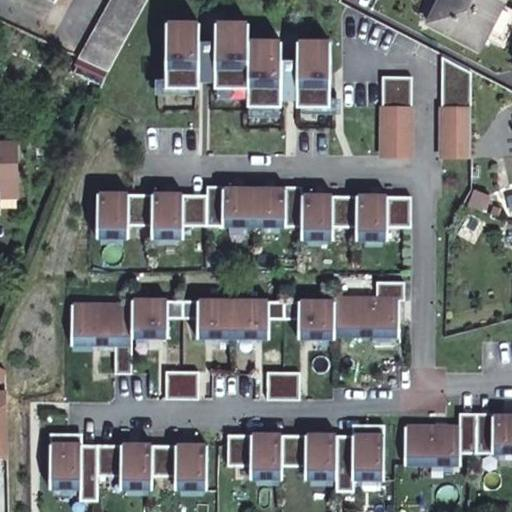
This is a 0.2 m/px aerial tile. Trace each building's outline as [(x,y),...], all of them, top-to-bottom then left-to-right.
[(116,0),(82,62),(110,76),(151,0),(116,0)] [(504,3),(498,0),(442,0),(431,20),(480,47),(504,3)] [(204,21),(172,21),(173,85),(205,86),(206,78),(222,78),(222,86),(254,86),(253,101),(286,103),(289,96),(303,97),(304,101),(334,103),(336,42),(303,43),(301,58),(286,56),(285,40),(255,39),(254,22),(225,22),(221,38),(206,37),(204,21)] [(473,72),(445,58),(443,153),(472,155),(473,72)] [(415,76),(387,75),(389,154),(414,153),(415,76)] [(0,186),(18,185),(18,147),(0,146),(0,186)] [(213,192),(103,192),(101,234),(140,232),(141,222),(157,222),(157,233),(194,234),(195,222),(307,223),(306,236),(345,236),(345,224),(361,225),(361,237),(399,237),(400,225),(416,226),(414,195),(305,193),(306,185),(289,185),(290,188),(228,187),(228,184),(213,184),(213,192)] [(489,208),(494,194),(477,189),(472,203),(489,208)] [(138,301),(75,301),(75,339),(118,340),(118,369),(134,369),(135,332),(171,333),(173,314),(202,315),(202,333),(273,334),(273,316),(304,316),(304,333),(402,335),(404,298),(407,298),(408,280),(381,280),(380,296),(339,297),(339,300),(137,298),(138,301)] [(202,368),(169,367),(169,395),(201,394),(202,368)] [(302,370),(271,369),(270,396),(302,395),(302,370)] [(463,427),(408,426),(408,462),(463,463),(463,451),(511,451),(511,416),(496,416),(496,412),(462,412),(463,427)] [(356,434),(230,432),(229,460),(245,462),(244,475),(284,475),(285,463),(300,464),(301,475),(339,477),(340,486),(356,487),(355,477),(386,477),(387,424),(355,424),(356,434)] [(84,431),(54,430),(53,483),(83,484),(83,496),(99,495),(101,471),(115,471),(115,483),(154,485),(154,473),(170,473),(170,485),(210,485),(209,443),(83,440),(84,431)]
